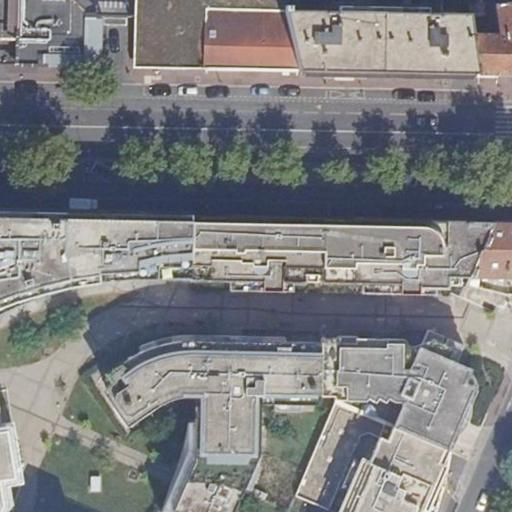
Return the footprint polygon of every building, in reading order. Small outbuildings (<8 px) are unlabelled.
[(77,3),(76,0),(14,0),(14,38),(16,38),(16,61),(37,62),(37,69),(44,69),(44,63),(55,63),(55,69),(84,70),(84,67),(90,68),(94,65),(94,23),(96,23),(96,16),(90,16),(90,14),(77,3)] [(297,74),(283,9),(281,0),(132,0),(133,3),(135,3),(134,58),(147,71),(297,74)] [(323,0),(323,15),(441,18),(441,0),(323,0)] [(511,0),(498,0),(499,7),(494,8),(497,38),(473,38),(479,79),(511,79),(511,0)] [(482,19),(479,4),(469,5),(471,19),(471,21),(482,19)] [(441,18),(323,15),(288,14),(288,9),(283,9),(297,74),(363,75),(479,79),(473,38),(471,21),(471,19),(441,18)] [(350,221),(0,214),(0,320),(5,317),(56,296),(106,285),(231,283),(238,283),(238,287),(264,287),(263,294),(263,295),(281,295),(283,295),(283,285),(306,285),(363,286),(384,286),(384,290),(386,290),(401,290),(401,297),(401,298),(421,298),(420,290),(436,291),(448,291),(449,286),(449,281),(471,281),(495,224),(350,221)] [(511,282),(511,224),(495,224),(471,281),(469,287),(468,288),(478,290),(482,282),(511,282)] [(231,294),(263,294),(264,287),(238,287),(238,283),(231,283),(231,294)] [(283,285),(283,295),(294,295),(294,288),(305,288),(306,285),(283,285)] [(383,296),(386,290),(384,290),(384,286),(363,286),(363,296),(383,296)] [(336,403),(337,403),(446,450),(446,449),(451,451),(474,397),(430,377),(442,350),(430,344),(426,355),(396,342),(322,341),(322,350),(291,349),(291,345),(183,343),(174,344),(164,346),(156,348),(138,355),(127,362),(131,367),(109,382),(117,395),(115,396),(114,403),(124,418),(131,419),(146,409),(146,406),(147,405),(152,413),(158,409),(166,405),(173,402),(183,400),(183,397),(202,397),(202,409),(196,409),(195,455),(189,470),(186,469),(185,472),(182,478),(178,489),(176,493),(178,494),(170,511),(234,511),(241,496),(258,457),(259,407),(314,408),(320,399),(320,403),(336,403)] [(432,341),(430,344),(442,350),(444,346),(432,341)] [(456,351),(444,346),(442,350),(430,377),(474,397),(476,392),(463,386),(444,378),(450,365),(456,351)] [(444,378),(463,386),(469,373),(450,365),(444,378)] [(436,511),(442,493),(431,487),(434,480),(446,450),(337,403),(295,499),(326,511),(436,511)] [(8,511),(10,508),(7,489),(22,486),(20,468),(16,468),(12,443),(15,442),(13,425),(0,427),(0,511),(8,511)] [(437,482),(449,452),(446,450),(434,480),(437,482)] [(449,467),(451,453),(449,452),(437,482),(434,480),(431,487),(442,493),(449,467)]
